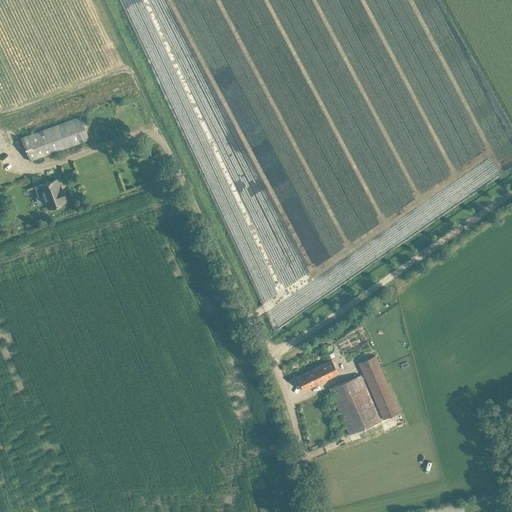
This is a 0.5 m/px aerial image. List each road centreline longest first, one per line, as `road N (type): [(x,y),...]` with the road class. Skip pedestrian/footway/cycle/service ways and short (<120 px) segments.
road 1 (unclassified): [(312,511),(280,379),(160,138),(139,133),(94,145)]
road 2 (track): [(268,355),(511,191)]
